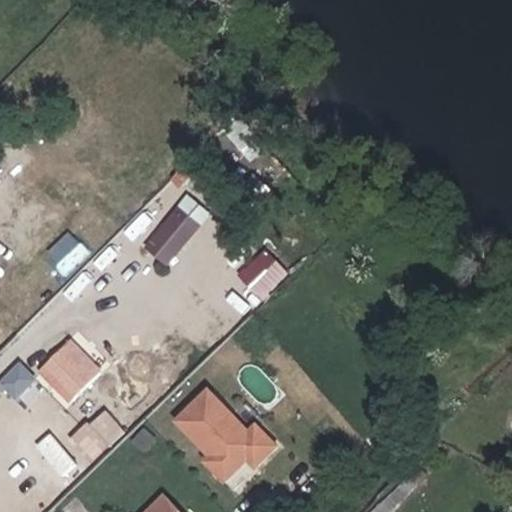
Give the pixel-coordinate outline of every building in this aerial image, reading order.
[(166,267),(208,216),(189,201),(148,252),(166,267)] [(236,321),(264,295),(252,281),(223,307),(236,321)] [(73,343),(46,370),(66,390),(62,393),(73,404),(103,374),(73,343)] [(0,386),(19,404),(44,379),(25,361),(0,386)] [(46,370),(43,373),(62,393),(66,390),(46,370)] [(279,448),(258,426),(251,433),(210,391),(178,423),(212,457),(206,462),(226,483),(239,471),(233,466),(244,455),(250,460),(258,468),(279,448)] [(97,461),(131,429),(110,407),(76,439),(97,461)] [(144,451),(156,439),(144,428),(133,440),(144,451)] [(239,471),(250,460),(244,455),(233,466),(239,471)] [(186,511),(173,497),(157,511),(186,511)]
